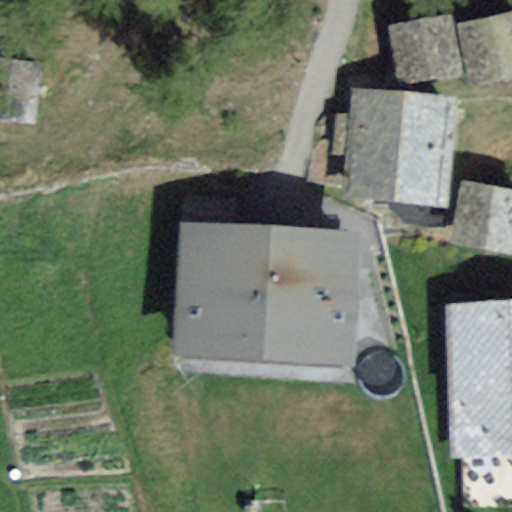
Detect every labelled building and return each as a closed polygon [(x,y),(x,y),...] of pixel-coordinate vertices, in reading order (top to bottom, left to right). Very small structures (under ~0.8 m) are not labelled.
[(511,22),(453,33),(463,91),(511,82),(511,22)] [(440,24),(379,35),(390,93),(450,82),(440,24)] [(450,109),(348,97),(333,220),(435,232),(450,109)] [(511,238),(511,201),(456,188),(440,256),(505,270),(511,238)] [(342,242),(166,239),(163,379),(339,382),(342,242)] [(511,466),(511,311),(439,316),(448,470),(511,466)]
